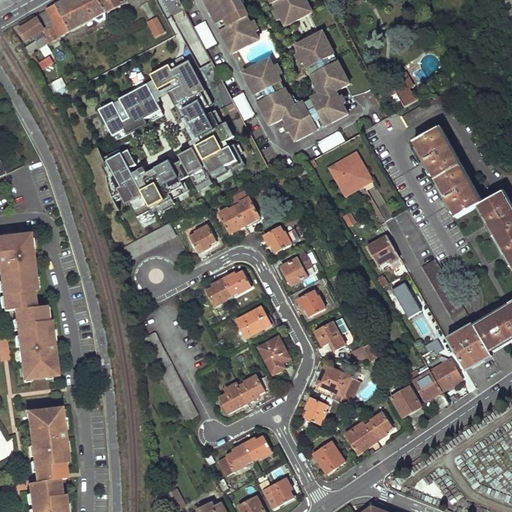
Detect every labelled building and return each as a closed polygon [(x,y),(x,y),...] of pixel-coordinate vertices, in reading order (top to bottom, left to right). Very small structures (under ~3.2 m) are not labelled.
[(56,27),(61,38),(63,37),(96,19),(101,23),(107,20),(107,14),(126,4),(124,0),(66,0),(47,10),(49,14),(56,27)] [(208,0),(209,1),(206,3),(214,18),(221,24),(226,21),(228,20),(235,17),(242,14),(241,13),(244,12),(238,0),(208,0)] [(306,0),(282,0),(275,4),(286,27),(313,13),(306,0)] [(511,27),(511,1),(511,0),(500,0),(497,2),(511,27)] [(235,17),(228,20),(231,26),(248,18),(244,12),(241,13),(242,14),(235,17)] [(56,27),(49,14),(38,20),(44,31),(45,33),(54,28),(56,27)] [(157,17),(146,23),(155,39),(166,33),(157,17)] [(225,30),(229,27),(226,21),(221,24),(214,18),(225,39),(225,30)] [(260,41),(248,18),(231,26),(229,27),(225,30),(225,39),(233,55),(260,41)] [(33,37),(41,33),(44,31),(38,20),(38,19),(20,31),(26,41),(33,37)] [(205,50),(215,44),(204,23),(193,29),(205,50)] [(54,28),(45,33),(50,42),(59,38),(54,28)] [(323,33),(297,47),(309,70),(325,61),(327,60),(332,58),(331,48),(323,33)] [(327,60),(330,67),(335,64),(342,70),(331,48),(332,58),(327,60)] [(50,56),(38,62),(42,70),(54,64),(50,56)] [(114,103),(100,111),(116,141),(128,135),(149,124),(146,120),(151,118),(153,121),(164,116),(162,112),(163,111),(158,103),(161,102),(159,99),(169,94),(194,141),(190,143),(194,150),(180,157),(182,161),(173,166),(171,161),(147,174),(147,173),(142,176),(139,171),(133,174),(130,169),(137,165),(129,151),(123,154),(122,154),(108,162),(102,165),(107,176),(108,176),(108,181),(109,185),(110,191),(113,198),(121,194),(127,206),(131,204),(138,219),(144,216),(146,220),(153,216),(152,215),(161,210),(161,212),(176,205),(173,199),(183,194),(181,189),(184,187),(182,182),(191,177),(199,192),(213,184),(207,171),(209,170),(214,180),(229,172),(227,168),(229,166),(233,173),(246,166),(235,145),(230,148),(227,142),(235,137),(228,123),(224,125),(217,111),(208,116),(204,110),(213,105),(190,61),(187,63),(183,57),(150,74),(154,81),(148,85),(120,100),(121,101),(115,104),(114,103)] [(267,92),(283,83),(271,60),(244,74),(252,90),(259,95),(265,93),(267,92)] [(322,71),(328,68),(325,61),(309,70),(312,75),(321,70),(322,71)] [(322,95),(312,100),(321,117),(322,119),(324,124),(333,123),(349,115),(337,92),(347,87),(350,85),(342,70),(335,64),(330,67),(328,68),(322,71),(321,70),(312,75),(322,95)] [(407,80),(405,81),(410,89),(415,87),(406,72),(403,74),(407,80)] [(52,82),(59,96),(69,92),(61,78),(52,82)] [(405,81),(403,78),(400,80),(393,84),(392,81),(388,83),(387,80),(377,85),(385,100),(397,94),(401,100),(405,108),(419,100),(415,90),(412,92),(410,89),(405,81)] [(350,85),(347,87),(352,97),(365,93),(358,81),(350,85)] [(286,90),(283,83),(267,92),(270,98),(276,95),(276,94),(283,90),(283,91),(286,90)] [(268,99),(265,93),(259,95),(252,90),(263,111),(263,102),(268,99)] [(296,109),(286,90),(283,91),(283,90),(276,94),(276,95),(270,98),(268,99),(263,102),(263,111),(271,126),(285,119),(297,142),(312,134),(318,127),(315,122),(314,120),(311,113),(312,113),(308,106),(307,107),(306,104),(296,109)] [(385,100),(389,107),(401,100),(397,94),(385,100)] [(231,100),(243,122),(254,116),(242,95),(231,100)] [(437,98),(402,118),(408,128),(440,108),(449,108),(449,98),(437,98)] [(314,120),(321,117),(312,100),(306,104),(307,107),(308,106),(312,113),(311,113),(314,120)] [(324,124),(322,119),(315,122),(318,127),(312,134),(333,123),(324,124)] [(474,329),(488,353),(498,347),(511,339),(511,210),(503,194),(482,206),(439,129),(414,143),(424,163),(421,165),(425,171),(428,169),(446,200),(442,202),(446,209),(450,207),(458,220),(477,209),(485,223),(482,225),(485,230),(489,228),(503,254),(500,256),(502,261),(505,259),(511,269),(511,307),(484,324),(474,329)] [(324,155),(346,142),(339,132),(318,144),(324,155)] [(357,154),(331,169),(346,197),(357,191),(358,184),(361,182),(363,187),(372,182),(357,154)] [(305,166),(289,176),(292,182),(309,172),(305,166)] [(237,209),(248,230),(255,226),(254,223),(261,219),(250,199),(241,204),(242,206),(237,209)] [(239,232),(240,233),(248,230),(237,209),(231,212),(230,210),(220,215),(231,235),(239,232)] [(164,228),(171,241),(177,237),(171,225),(164,228)] [(158,232),(165,244),(171,241),(164,228),(158,232)] [(192,239),(200,255),(211,249),(210,247),(217,243),(209,228),(197,234),(198,236),(192,239)] [(281,229),(264,238),(271,249),(273,247),(277,254),(292,246),(286,235),(284,236),(281,229)] [(151,235),(158,248),(165,244),(158,232),(151,235)] [(146,238),(153,251),(158,248),(151,235),(146,238)] [(400,258),(387,235),(369,247),(380,266),(388,261),(390,264),(400,258)] [(0,238),(0,279),(4,312),(14,311),(21,365),(24,365),(26,380),(52,377),(51,369),(55,369),(53,353),(52,353),(52,352),(52,351),(52,348),(51,346),(52,345),(47,307),(34,308),(33,301),(36,300),(34,280),(34,277),(37,276),(34,261),(32,261),(28,236),(15,237),(0,238)] [(140,241),(147,254),(153,251),(146,238),(140,241)] [(133,244),(140,258),(147,254),(140,241),(133,244)] [(127,248),(134,261),(140,258),(133,244),(127,248)] [(122,251),(129,264),(134,261),(127,248),(122,251)] [(306,256),(282,269),(286,276),(288,275),(294,286),(309,278),(305,271),(312,267),(306,256)] [(463,310),(435,260),(422,267),(450,318),(463,310)] [(394,275),(405,274),(404,262),(393,263),(394,275)] [(224,281),(233,298),(252,288),(244,273),(237,277),(236,275),(224,281)] [(288,275),(286,276),(291,288),(294,286),(288,275)] [(233,298),(224,281),(214,286),(216,289),(208,293),(216,307),(233,298)] [(406,283),(394,291),(410,319),(422,313),(406,283)] [(314,292),(299,301),(305,312),(307,310),(312,318),(327,311),(320,299),(319,299),(314,292)] [(264,309),(238,322),(247,340),(264,330),(258,321),(267,316),(264,309)] [(273,326),(267,316),(258,321),(264,330),(273,326)] [(424,317),(413,324),(422,339),(433,331),(424,317)] [(343,320),(335,325),(341,337),(350,332),(343,320)] [(334,324),(317,334),(325,348),(332,344),(337,352),(347,346),(341,337),(335,325),(334,324)] [(474,329),(472,326),(448,340),(466,372),(479,365),(491,358),(488,353),(474,329)] [(141,339),(145,346),(158,339),(154,332),(141,339)] [(158,339),(145,346),(148,352),(161,345),(158,339)] [(279,340),(261,350),(275,375),(285,370),(283,364),(291,360),(279,340)] [(440,341),(436,343),(441,351),(445,349),(440,341)] [(161,345),(148,352),(151,356),(152,359),(164,352),(161,345)] [(372,362),(363,346),(353,353),(352,361),(372,362)] [(164,352),(152,359),(155,364),(168,358),(164,352)] [(152,359),(151,356),(144,360),(153,377),(160,374),(159,373),(158,371),(155,364),(152,359)] [(168,358),(155,364),(158,371),(171,363),(168,358)] [(294,366),(291,360),(283,364),(285,370),(294,366)] [(451,362),(431,374),(443,394),(446,392),(462,383),(463,382),(451,362)] [(172,366),(171,363),(158,371),(159,373),(172,366)] [(160,374),(162,379),(175,372),(172,366),(159,373),(160,374)] [(335,371),(326,367),(322,377),(331,381),(335,371)] [(360,382),(335,371),(331,381),(322,377),(315,391),(349,407),(360,382)] [(162,379),(166,385),(179,378),(175,372),(162,379)] [(443,394),(431,374),(414,384),(426,404),(434,399),(443,394)] [(240,388),(248,404),(260,397),(259,395),(266,391),(260,380),(258,377),(240,388)] [(272,388),(266,377),(260,380),(266,391),(272,388)] [(166,385),(169,391),(182,384),(179,378),(166,385)] [(383,383),(372,392),(376,397),(386,390),(383,383)] [(169,391),(172,397),(185,390),(182,384),(169,391)] [(240,388),(238,385),(226,392),(228,396),(221,400),(227,412),(236,407),(237,409),(248,404),(240,388)] [(394,392),(390,394),(403,417),(412,412),(421,408),(410,389),(397,397),(394,392)] [(172,397),(176,403),(189,397),(185,390),(172,397)] [(176,403),(179,409),(191,402),(189,397),(176,403)] [(312,399),(307,410),(309,412),(306,419),(322,426),(327,414),(325,413),(328,406),(312,399)] [(191,402),(179,409),(182,415),(195,408),(191,402)] [(195,408),(182,415),(186,422),(198,415),(195,408)] [(60,409),(27,414),(35,476),(38,475),(39,483),(33,484),(28,485),(31,511),(65,511),(62,488),(59,489),(58,481),(61,480),(65,480),(64,472),(68,472),(64,440),(62,441),(63,436),(61,433),(63,433),(60,409)] [(368,427),(378,442),(390,433),(389,431),(393,428),(397,425),(387,413),(368,427)] [(378,442),(368,427),(365,423),(347,436),(358,453),(365,448),(367,450),(378,442)] [(256,441),(245,446),(255,464),(273,455),(265,439),(257,443),(256,441)] [(332,443),(315,455),(323,468),(331,464),(335,470),(346,463),(332,443)] [(228,478),(255,464),(245,446),(235,452),(236,454),(220,463),(228,478)] [(331,464),(323,468),(328,475),(335,470),(331,464)] [(356,472),(358,475),(366,470),(364,466),(356,472)] [(287,480),(270,489),(280,508),(295,499),(290,492),(293,490),(287,480)] [(174,491),(165,496),(173,511),(183,506),(174,491)] [(264,511),(257,498),(239,508),(241,511),(264,511)]
